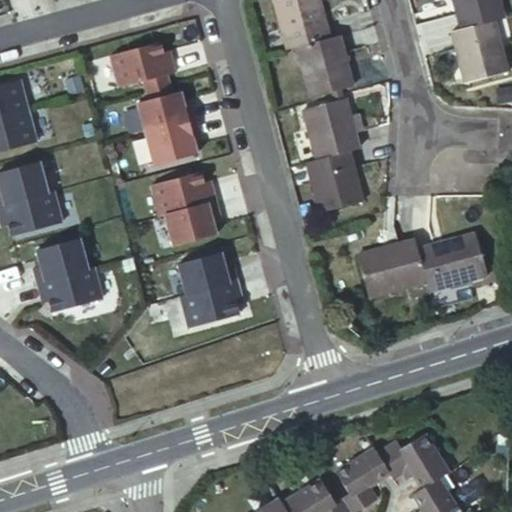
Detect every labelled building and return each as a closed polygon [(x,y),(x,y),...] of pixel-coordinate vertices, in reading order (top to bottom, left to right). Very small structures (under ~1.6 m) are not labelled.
[(285,0),(266,5),(281,55),(293,52),(323,43),(310,0),(285,0)] [(451,0),(461,31),(496,22),(504,20),(498,0),(451,0)] [(510,74),(496,22),(461,31),(451,34),(467,85),(510,74)] [(333,40),(323,43),(293,52),(308,101),(327,95),(341,91),(348,89),(333,40)] [(162,62),(158,46),(109,58),(117,88),(171,74),(168,60),(162,62)] [(23,75),(0,81),(0,150),(40,139),(23,75)] [(341,91),(327,95),(329,101),(343,97),(341,91)] [(176,94),(134,106),(151,165),(194,153),(190,139),(196,137),(188,108),(181,110),(176,94)] [(343,97),(329,101),(332,109),(346,105),(343,97)] [(303,117),(318,163),(349,154),(359,150),(346,105),(332,109),(303,117)] [(349,154),(318,163),(307,167),(323,218),(366,206),(349,154)] [(42,159),(0,170),(0,179),(3,191),(0,191),(0,214),(2,223),(7,222),(11,236),(65,222),(57,190),(51,191),(42,159)] [(198,174),(149,187),(157,218),(163,216),(171,246),(213,234),(209,218),(216,216),(208,187),(202,189),(198,174)] [(472,229),(413,246),(422,279),(425,288),(485,271),(472,229)] [(81,235),(36,247),(42,265),(34,267),(42,296),(48,294),(53,311),(106,297),(97,265),(90,267),(81,235)] [(413,246),(410,236),(355,252),(368,294),(422,279),(413,246)] [(218,252),(176,265),(184,293),(177,295),(187,328),(235,313),(230,297),(237,296),(228,268),(223,270),(218,252)] [(412,429),(375,452),(388,473),(391,478),(402,471),(407,479),(412,475),(420,488),(434,479),(445,472),(421,434),(417,436),(412,429)] [(373,449),(335,472),(347,492),(340,497),(349,511),(350,511),(374,498),(365,482),(373,477),(376,480),(388,473),(375,452),(373,449)] [(420,488),(410,493),(418,506),(419,507),(422,505),(426,511),(454,511),(434,479),(420,488)] [(286,511),(349,511),(340,497),(332,500),(320,480),(281,504),(286,511)] [(286,511),(281,504),(279,499),(257,511),(286,511)]
